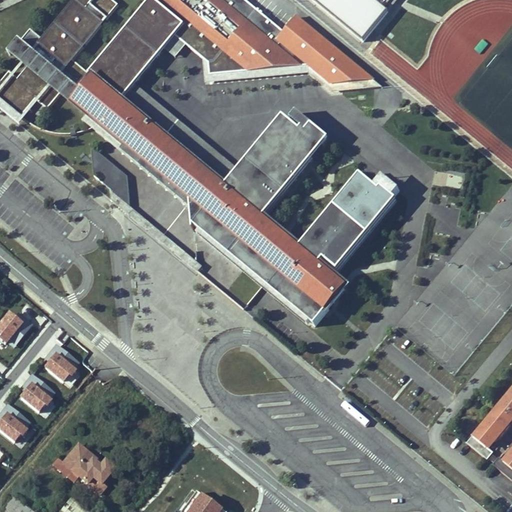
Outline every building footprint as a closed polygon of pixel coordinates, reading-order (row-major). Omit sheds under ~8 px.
[(138,87),(167,52),(177,62),(188,51),(203,58),(209,63),(211,78),(302,68),(306,64),(331,88),(378,85),(298,20),(285,34),(243,0),(152,0),(91,76),(74,62),(121,6),(113,0),(79,0),(45,42),(32,32),(14,55),(31,69),(21,82),(12,75),(0,89),(0,100),(24,120),(39,102),(51,112),(59,102),(191,209),(195,212),(195,232),(317,334),(351,292),(340,283),(401,208),(363,183),(303,254),(264,220),(330,147),(292,110),(237,176),(138,87)] [(309,0),(364,45),(400,0),(309,0)] [(206,84),(308,77),(331,95),(385,92),(378,85),(331,88),(306,64),(302,68),(211,78),(209,63),(203,58),(206,84)] [(434,172),(433,186),(464,187),(464,174),(434,172)] [(11,309),(0,322),(0,342),(11,352),(32,327),(16,314),(16,313),(11,309)] [(41,366),(69,389),(77,380),(71,375),(81,364),(58,346),(41,366)] [(40,414),(57,394),(33,375),(16,395),(40,414)] [(511,422),(511,392),(507,398),(510,401),(505,406),(500,413),(511,422)] [(27,428),(31,422),(9,405),(0,416),(0,432),(18,446),(31,431),(27,428)] [(511,424),(511,422),(500,413),(498,415),(511,426),(511,424)] [(499,440),(511,426),(498,415),(492,422),(487,428),(484,426),(475,438),(473,437),(467,444),(488,461),(494,454),(487,448),(490,445),(492,447),(498,439),(499,440)] [(62,466),(99,496),(107,486),(103,482),(112,471),(103,463),(101,465),(78,446),(62,466)] [(494,466),(511,481),(511,453),(508,459),(509,461),(506,464),(505,463),(500,459),(494,466)] [(303,472),(299,477),(325,498),(329,493),(303,472)] [(61,507),(67,511),(89,511),(72,495),(61,507)] [(4,510),(6,511),(30,511),(12,499),(4,510)] [(219,511),(202,499),(192,511),(219,511)]
